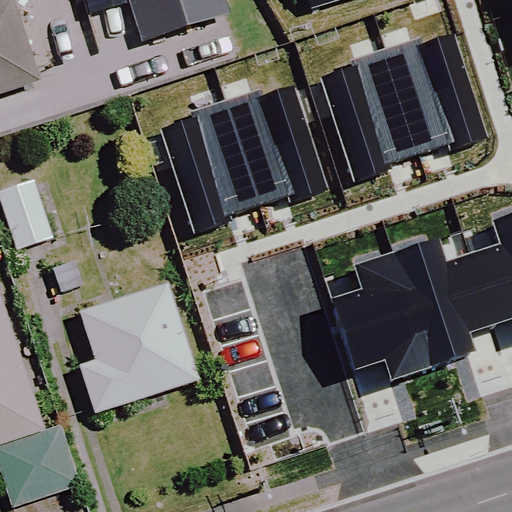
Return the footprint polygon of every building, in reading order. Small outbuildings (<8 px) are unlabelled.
[(0,100),(36,89),(9,6),(0,8),(0,100)] [(104,49),(51,64),(65,112),(118,97),(104,49)] [(49,244),(31,185),(0,194),(0,210),(13,255),(49,244)] [(75,264),(45,272),(53,303),(83,296),(75,264)] [(194,388),(163,292),(77,320),(91,367),(77,371),(93,420),(194,388)] [(41,440),(0,305),(0,491),(6,511),(11,511),(74,493),(56,435),(41,440)]
